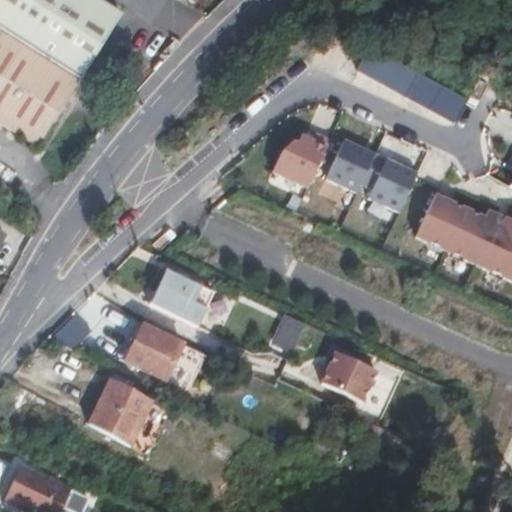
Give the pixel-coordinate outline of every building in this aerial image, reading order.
[(98,0),(0,0),(0,30),(83,80),(123,14),(98,0)] [(0,118),(42,145),(83,80),(0,30),(0,118)] [(451,126),(464,103),(369,50),(356,72),(451,126)] [(306,190),(328,143),(313,136),(309,145),(299,140),(295,148),(289,146),(281,154),(272,173),(306,190)] [(359,186),(373,157),(343,143),(324,181),(354,196),(359,186)] [(415,176),(373,157),(359,186),(370,192),(366,201),(397,215),(415,176)] [(511,286),(511,226),(504,222),(503,225),(484,216),(481,223),(439,204),(441,200),(433,197),(413,240),(511,286)] [(300,234),(307,218),(291,210),(283,226),(300,234)] [(197,329),(213,294),(164,273),(148,307),(197,329)] [(287,317),(274,345),(291,352),(303,325),(287,317)] [(164,380),(181,346),(136,325),(129,339),(134,342),(125,361),(164,380)] [(134,342),(129,339),(119,358),(125,361),(134,342)] [(201,356),(181,346),(164,380),(184,390),(201,356)] [(374,373),(334,354),(319,385),(360,404),(374,373)] [(110,379),(88,423),(147,450),(167,407),(110,379)] [(226,457),(231,446),(213,438),(208,449),(226,457)] [(3,500),(29,511),(57,511),(60,507),(72,511),(81,511),(87,500),(18,468),(3,500)]
